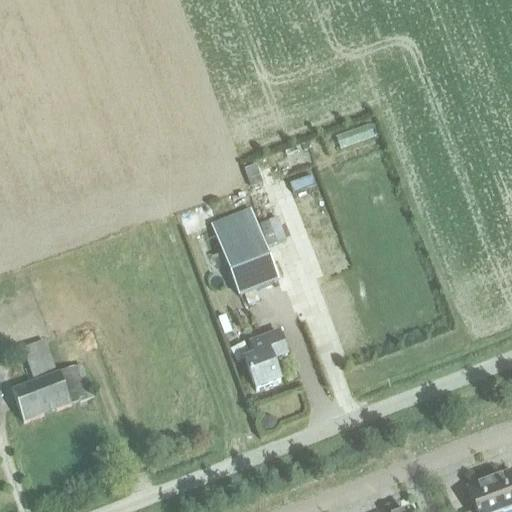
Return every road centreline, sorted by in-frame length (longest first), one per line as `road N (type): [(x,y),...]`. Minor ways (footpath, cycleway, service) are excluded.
road 1 (unclassified): [(109,511),(511,360)]
road 2 (track): [(250,458),(162,217)]
road 3 (residential): [(416,467),(300,511)]
